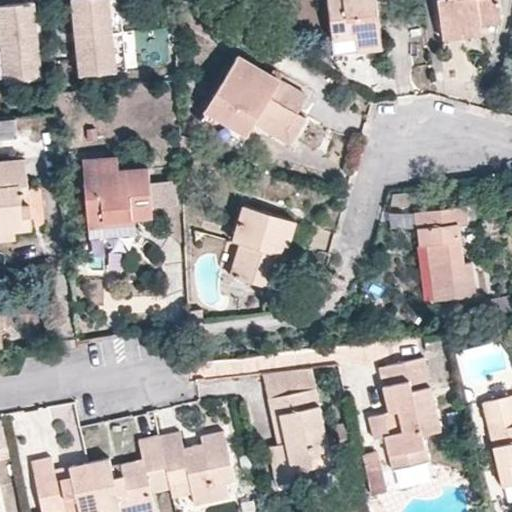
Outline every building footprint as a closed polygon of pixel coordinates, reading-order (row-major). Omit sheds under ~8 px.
[(0,1),(0,42),(28,40),(24,0),(26,0),(8,0),(8,1),(0,1)] [(63,0),(67,34),(114,29),(110,0),(63,0)] [(327,0),(333,36),(354,33),(357,50),(382,48),(375,0),(327,0)] [(438,0),(442,27),(498,20),(501,10),(499,0),(438,0)] [(114,29),(67,35),(71,73),(118,68),(114,29)] [(0,43),(0,80),(32,77),(28,40),(0,43)] [(238,54),(200,119),(242,144),(261,113),(288,129),(307,95),(238,54)] [(0,229),(33,226),(30,203),(23,203),(22,192),(29,192),(25,159),(0,160),(0,229)] [(85,173),(91,237),(136,232),(135,219),(153,217),(148,167),(85,173)] [(175,180),(151,181),(152,206),(176,205),(175,180)] [(245,205),(233,239),(240,241),(232,274),(265,284),(270,268),(280,270),(284,255),(279,254),(283,242),(288,243),(294,221),(245,205)] [(427,243),(435,300),(477,294),(471,260),(464,261),(459,223),(468,221),(466,205),(415,212),(420,244),(427,243)] [(497,303),(481,306),(484,319),(500,315),(497,303)] [(187,310),(188,322),(204,320),(204,310),(187,310)] [(403,449),(407,465),(429,459),(423,432),(442,427),(425,356),(378,367),(383,385),(393,383),(400,414),(390,416),(388,411),(369,415),(373,436),(385,434),(389,452),(403,449)] [(268,445),(276,484),(317,475),(316,465),(333,460),(316,386),(267,397),(271,414),(280,412),(286,441),(268,445)] [(511,394),(482,401),(503,484),(511,481),(511,394)] [(157,435),(169,488),(189,484),(194,504),(229,497),(226,481),(236,480),(224,429),(201,434),(202,441),(193,443),(194,450),(184,453),(180,430),(157,435)] [(87,461),(99,511),(154,499),(153,492),(169,488),(157,435),(139,439),(142,457),(112,463),(110,456),(87,461)] [(374,450),(358,454),(370,493),(386,488),(374,450)] [(32,460),(44,511),(60,508),(60,511),(94,511),(99,511),(87,461),(70,464),(71,470),(72,475),(58,478),(56,467),(52,455),(32,460)]
